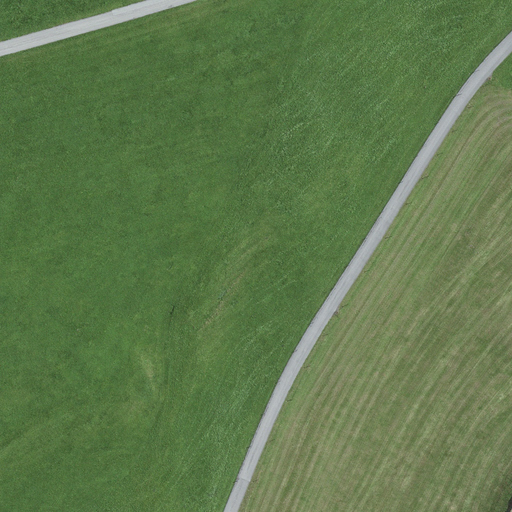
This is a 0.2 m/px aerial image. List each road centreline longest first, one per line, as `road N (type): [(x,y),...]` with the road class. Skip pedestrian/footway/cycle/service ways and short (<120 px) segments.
road 1 (unclassified): [(231,511),(288,371),(482,70),(511,37)]
road 2 (unclassified): [(149,0),(0,43)]
